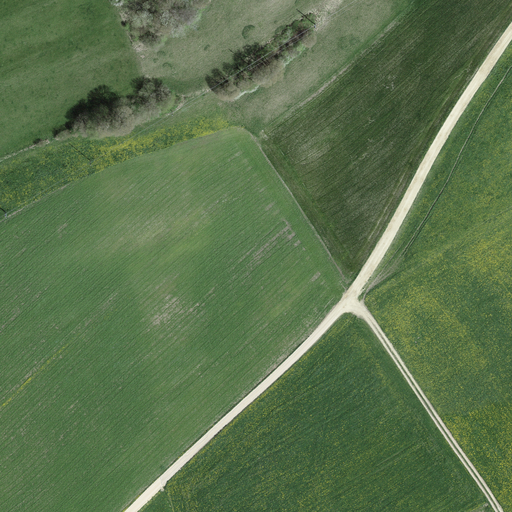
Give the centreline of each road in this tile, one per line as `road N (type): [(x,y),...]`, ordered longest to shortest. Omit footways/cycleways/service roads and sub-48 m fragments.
road 1 (track): [(130,511),(347,301),(511,28)]
road 2 (track): [(347,301),(372,322),(499,511)]
